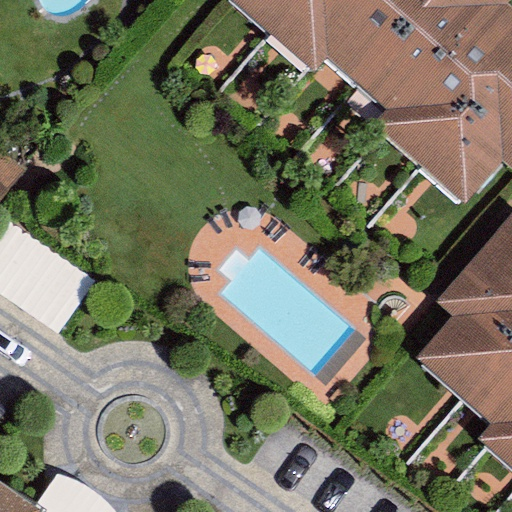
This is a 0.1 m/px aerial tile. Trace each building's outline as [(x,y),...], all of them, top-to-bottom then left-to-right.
[(511,0),(221,0),(221,1),(313,78),(325,65),(391,121),(377,138),(464,211),(500,168),(511,177),(511,19),(504,13),(511,2),(511,0)] [(0,206),(27,171),(0,149),(0,206)] [(511,219),(434,307),(452,325),(415,365),(491,430),(504,442),(511,433),(511,219)] [(0,299),(56,339),(94,284),(8,224),(0,235),(0,299)] [(511,433),(504,442),(491,430),(476,447),(511,477),(511,433)] [(56,482),(33,511),(107,511),(105,508),(90,495),(73,486),(56,482)] [(0,511),(22,511),(0,496),(0,511)]
